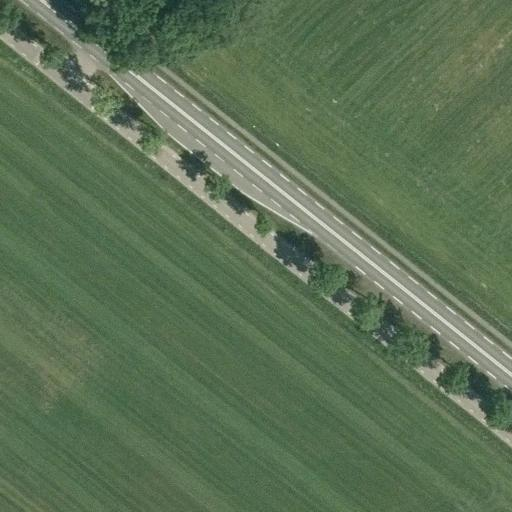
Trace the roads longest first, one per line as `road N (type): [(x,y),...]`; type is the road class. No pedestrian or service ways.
road 1 (unclassified): [(511,434),(0,30)]
road 2 (primary): [(511,378),(39,0)]
